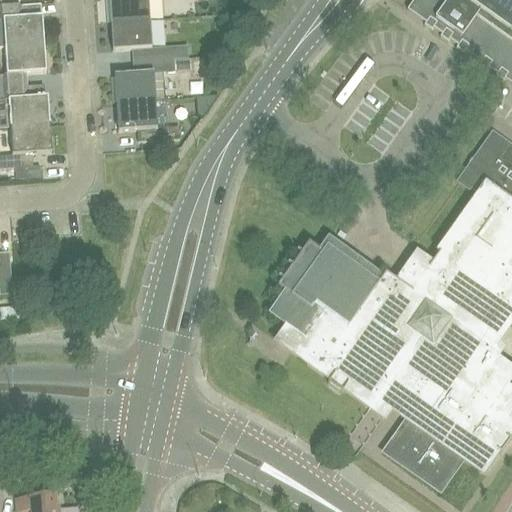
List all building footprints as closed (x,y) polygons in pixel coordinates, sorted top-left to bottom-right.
[(110,0),(112,25),(151,22),(149,0),(110,0)] [(511,0),(416,0),(408,12),(426,24),(424,27),(431,32),(432,29),(442,36),(440,38),(447,44),(449,41),(458,47),(456,50),(464,55),(465,52),(481,64),(479,66),(487,72),(489,69),(497,75),(495,78),(503,83),(505,80),(511,85),(511,0)] [(24,7),(0,8),(0,21),(4,21),(6,49),(45,46),(43,18),(25,20),(24,7)] [(153,50),(151,22),(112,25),(114,53),(139,51),(140,63),(188,59),(187,48),(153,50)] [(0,89),(23,88),(29,87),(28,75),(47,74),(45,46),(6,49),(8,77),(0,77),(0,89)] [(154,75),(176,74),(175,61),(188,60),(188,59),(140,63),(141,76),(116,78),(117,105),(156,102),(154,75)] [(0,102),(10,102),(12,129),(51,126),(49,99),(30,100),(29,87),(23,88),(0,89),(0,102)] [(206,98),(196,99),(198,116),(202,120),(218,97),(206,98)] [(158,130),(156,102),(117,105),(119,134),(144,132),(145,144),(181,142),(180,129),(158,130)] [(0,158),(0,170),(28,169),(28,156),(53,154),(51,126),(12,129),(14,157),(0,158)] [(511,208),(511,151),(493,138),(476,162),(473,159),(467,168),(470,170),(460,184),(480,198),(485,190),(511,208)] [(291,337),(292,338),(299,343),(292,352),(331,380),(328,385),(342,395),(345,391),(355,397),(371,409),(383,392),(395,401),(390,408),(410,422),(386,455),(439,492),(462,460),(482,474),(496,455),(500,458),(510,444),(506,441),(511,432),(511,396),(502,389),(511,376),(511,375),(493,362),(501,350),(491,343),(511,313),(511,208),(485,190),(480,198),(434,262),(428,257),(416,273),(408,272),(404,270),(395,283),(394,282),(386,276),(381,282),(329,245),(322,255),(308,245),(277,289),(288,296),(274,315),(296,331),(291,337)] [(0,297),(13,297),(10,261),(0,262),(0,297)] [(6,322),(22,321),(22,309),(5,310),(6,322)] [(60,511),(60,510),(57,511),(56,499),(17,502),(17,511),(60,511)]
